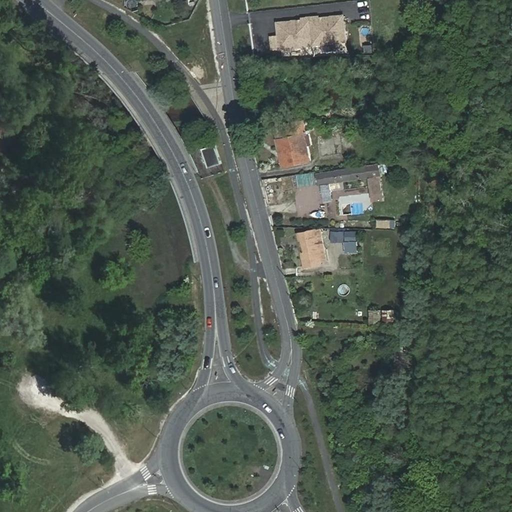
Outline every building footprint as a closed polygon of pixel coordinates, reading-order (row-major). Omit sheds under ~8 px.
[(320,16),(311,17),(314,43),(346,39),(342,14),(324,17),(325,19),(320,19),(320,16)] [(280,22),(283,47),(314,43),(311,17),(302,18),(303,22),(298,22),(298,20),(280,22)] [(307,131),(304,120),(276,126),(279,139),(278,140),(284,167),(311,161),(308,146),(313,145),(309,131),(307,131)] [(206,168),(223,164),(218,142),(201,146),(206,168)] [(377,164),(317,174),(319,183),(321,183),(322,192),(331,191),(330,182),(368,176),(373,202),(384,200),(377,164)] [(295,184),(293,173),(285,174),(287,185),(295,184)] [(320,230),(299,234),(305,266),(321,263),(318,250),(324,249),(320,230)] [(356,240),(344,241),(345,249),(357,248),(356,240)] [(324,249),(318,250),(321,263),(327,262),(324,249)] [(413,358),(400,356),(397,376),(410,378),(413,358)]
